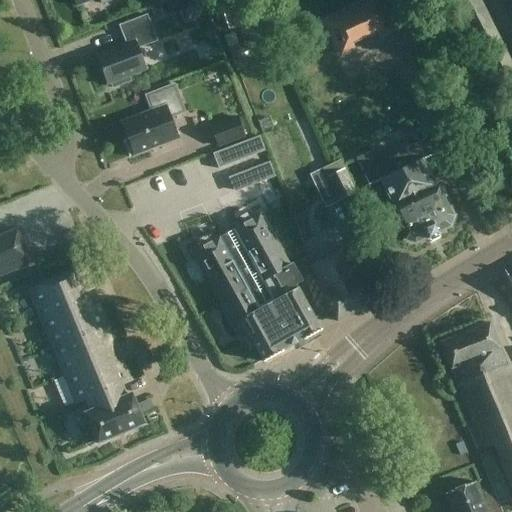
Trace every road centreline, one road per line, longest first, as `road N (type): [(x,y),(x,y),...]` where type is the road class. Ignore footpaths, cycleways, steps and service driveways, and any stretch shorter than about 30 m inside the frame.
road 1 (residential): [(233,406),(214,389),(145,272),(57,172)]
road 2 (tertiary): [(298,408),(378,329),(511,245)]
road 3 (residential): [(57,172),(68,129),(19,0)]
road 4 (tertiary): [(77,511),(143,473),(218,451)]
